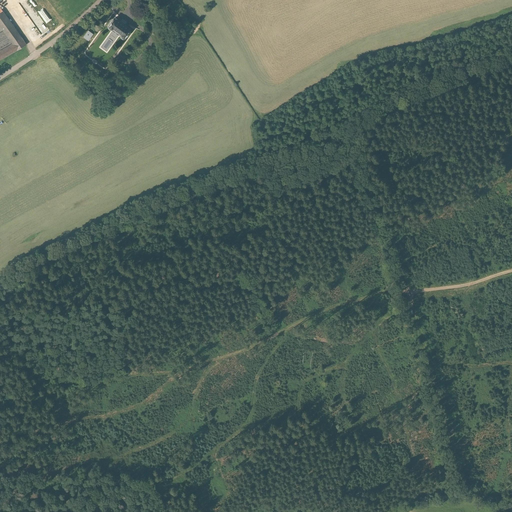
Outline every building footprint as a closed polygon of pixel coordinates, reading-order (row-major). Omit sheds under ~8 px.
[(61,0),(59,0),(54,4),(57,9),(64,5),(61,0)] [(67,7),(60,13),(63,17),(71,10),(67,7)] [(17,50),(26,45),(3,12),(0,14),(0,25),(4,31),(13,44),(17,50)] [(113,28),(121,34),(121,36),(123,37),(125,37),(130,30),(113,18),(108,25),(109,27),(110,28),(113,28)] [(63,23),(55,28),(57,31),(65,25),(63,23)] [(112,47),(119,34),(111,30),(104,42),(112,47)] [(4,31),(0,33),(0,50),(13,44),(4,31)] [(89,42),(94,35),(89,31),(84,38),(89,42)] [(0,59),(17,50),(13,44),(0,50),(0,59)]
